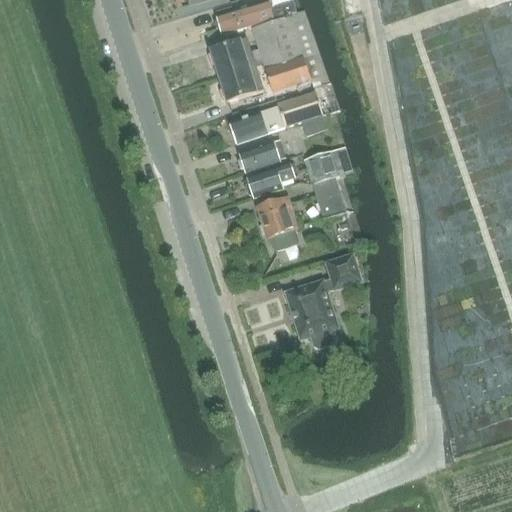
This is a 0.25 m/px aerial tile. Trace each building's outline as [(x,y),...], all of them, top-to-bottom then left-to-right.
[(268,2),(217,18),(217,21),(214,23),(216,30),(220,30),(222,36),(296,14),(293,4),(271,11),(268,2)] [(252,30),(259,52),(263,65),(267,78),(273,95),(311,82),(290,18),(252,30)] [(219,79),(263,65),(259,52),(251,54),(247,41),(211,53),(219,79)] [(267,78),(263,65),(219,79),(227,105),(263,93),(260,81),(267,78)] [(323,118),(316,95),(277,107),(285,130),(323,118)] [(264,127),(274,124),(270,112),(260,116),(260,115),(230,126),(237,146),(267,136),(264,127)] [(322,119),(302,126),(308,139),(326,133),(322,119)] [(284,131),(289,146),(304,140),(299,126),(284,131)] [(274,144),(239,155),(241,160),(238,163),(240,170),(244,171),(246,176),(281,164),(274,144)] [(335,180),(336,181),(341,179),(331,154),(304,162),(313,187),(335,180)] [(294,168),(291,169),(290,166),(247,180),(249,186),(247,187),(246,189),(248,197),(251,198),(253,197),(254,200),(283,191),(282,189),(294,186),(293,182),(298,180),(294,168)] [(346,215),(336,181),(335,180),(313,187),(324,222),(346,215)] [(288,200),(257,210),(267,241),(270,240),(273,251),(277,253),(297,247),(299,243),(295,232),(297,232),(292,216),(293,216),(288,200)] [(301,343),(312,340),(316,353),(340,345),(335,332),(338,331),(326,294),(334,292),(334,293),(361,284),(352,257),(325,266),(331,282),(323,285),(323,283),(286,295),(284,295),(284,297),(285,297),(299,342),(299,344),(301,343)]
